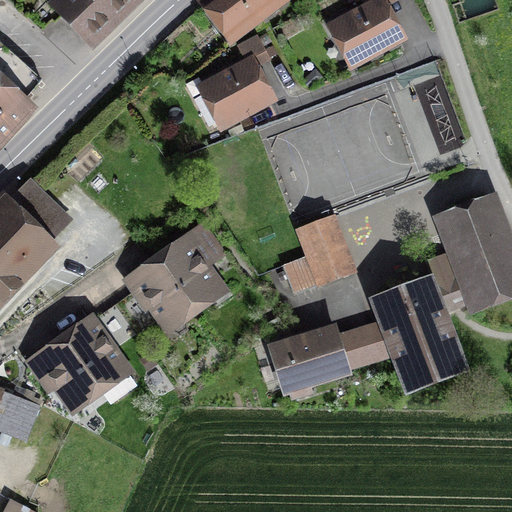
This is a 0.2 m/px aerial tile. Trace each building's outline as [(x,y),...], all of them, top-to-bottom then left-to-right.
[(57,0),(41,17),(84,60),(144,0),(57,0)] [(223,56),(292,0),(207,0),(190,15),(223,56)] [(365,0),(369,7),(319,35),(343,79),(401,48),(383,15),(398,7),(393,0),(365,0)] [(245,64),(188,95),(213,141),(270,110),(245,64)] [(0,147),(23,120),(0,100),(0,147)] [(68,227),(25,186),(4,208),(46,249),(68,227)] [(511,262),(490,203),(426,227),(462,324),(511,305),(511,262)] [(0,215),(0,311),(48,261),(0,215)] [(331,222),(290,237),(300,265),(310,293),(312,296),(353,280),(331,222)] [(200,227),(148,267),(191,323),(224,298),(207,275),(226,261),(200,227)] [(436,263),(420,269),(433,306),(450,300),(436,263)] [(300,265),(280,273),(290,300),(310,293),(300,265)] [(159,347),(191,323),(148,267),(116,290),(125,301),(139,320),(159,347)] [(424,288),(358,313),(365,332),(379,369),(394,410),(460,385),(424,288)] [(108,314),(122,333),(139,320),(125,301),(108,314)] [(122,333),(108,314),(91,326),(106,345),(122,333)] [(87,320),(52,346),(97,405),(131,379),(106,345),(91,326),(87,320)] [(365,332),(331,343),(343,379),(379,369),(365,332)] [(327,333),(256,357),(276,412),(346,388),(343,379),(331,343),(327,333)] [(65,429),(97,405),(52,346),(20,370),(65,429)]
